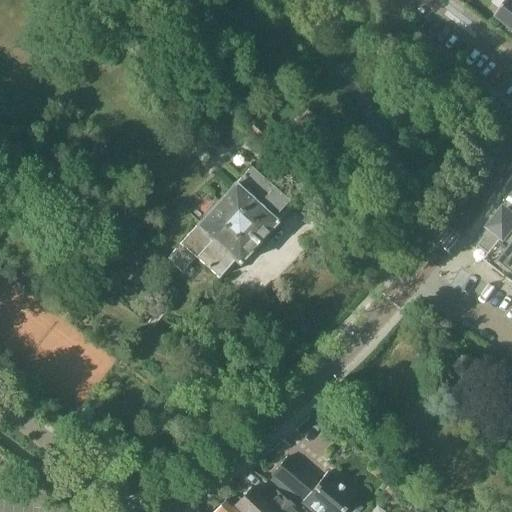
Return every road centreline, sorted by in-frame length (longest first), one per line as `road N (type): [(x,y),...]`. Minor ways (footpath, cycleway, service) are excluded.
road 1 (tertiary): [(162,511),(330,365),(418,272)]
road 2 (residential): [(144,511),(0,405)]
road 3 (tertiary): [(418,272),(511,152)]
